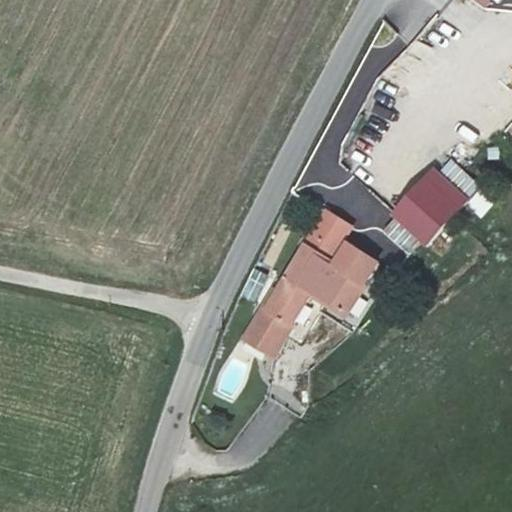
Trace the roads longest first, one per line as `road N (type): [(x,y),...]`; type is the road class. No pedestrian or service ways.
road 1 (unclassified): [(373,0),(210,320)]
road 2 (unclassified): [(210,320),(0,273)]
road 3 (unclassified): [(210,320),(146,511)]
